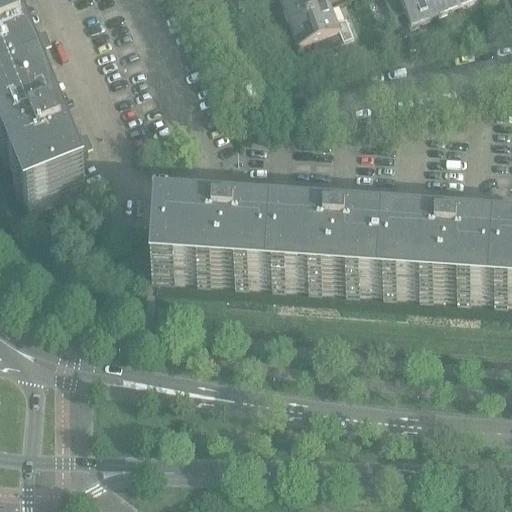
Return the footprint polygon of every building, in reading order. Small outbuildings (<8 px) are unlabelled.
[(0,0),(0,124),(47,106),(30,64),(47,57),(39,38),(22,44),(3,0),(0,0)] [(291,0),(279,5),(289,29),(330,12),(324,0),(291,0)] [(385,0),(392,17),(403,13),(405,18),(411,32),(435,22),(426,0),(385,0)] [(426,0),(435,22),(460,12),(454,0),(426,0)] [(454,0),(460,12),(484,3),(482,0),(454,0)] [(330,12),(289,29),(299,53),(313,48),(318,46),(323,57),(353,45),(346,27),(336,28),(330,12)] [(64,148),(50,113),(47,106),(0,124),(0,150),(30,226),(66,212),(86,204),(71,167),(88,160),(81,141),(64,148)] [(276,296),(276,293),(280,236),(235,233),(236,215),(216,214),(215,232),(156,228),(152,291),(176,292),(176,289),(276,296)] [(276,296),(388,303),(392,244),(346,241),(347,223),(326,222),(325,240),(280,236),(276,293),(276,296)] [(388,303),(498,311),(502,252),(457,249),(458,230),(438,229),(437,247),(392,244),(388,303)] [(511,252),(502,252),(498,311),(511,311),(511,252)]
